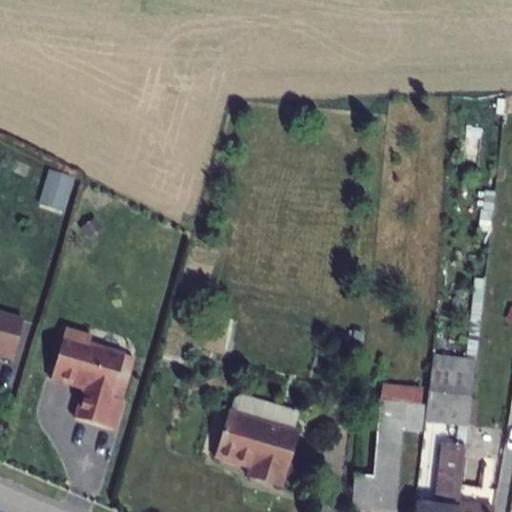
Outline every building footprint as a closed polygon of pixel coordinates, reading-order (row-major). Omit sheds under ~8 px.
[(0,355),(13,359),(24,321),(0,314),(0,355)] [(94,340),(68,332),(54,382),(88,391),(79,422),(117,432),(125,403),(116,400),(128,357),(92,347),(94,340)] [(128,357),(116,400),(125,403),(137,360),(128,357)] [(475,369),(430,362),(425,407),(422,428),(467,433),(472,396),(475,369)] [(422,391),(383,387),(382,403),(421,407),(422,391)] [(226,416),(212,462),(247,473),(246,477),(280,487),(295,437),(292,436),(267,429),(272,411),(238,401),(232,404),(228,416),(226,416)] [(421,407),(382,403),(375,481),(353,479),(348,511),(396,511),(404,431),(422,433),(422,428),(425,407),(421,407)] [(272,411),(267,429),(292,436),(297,419),(272,411)] [(465,450),(446,448),(439,511),(412,508),(411,511),(457,511),(458,511),(465,450)] [(246,477),(244,483),(278,494),(280,487),(246,477)]
